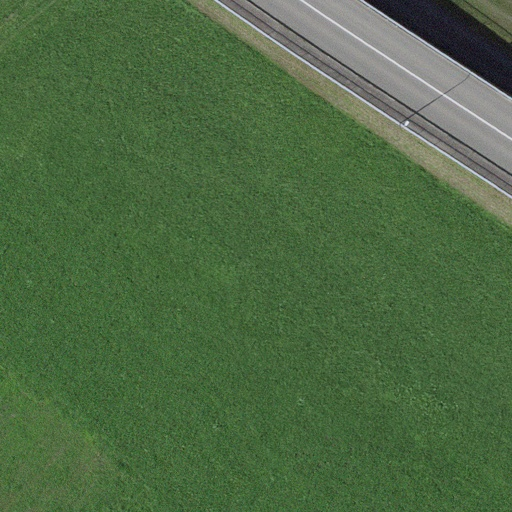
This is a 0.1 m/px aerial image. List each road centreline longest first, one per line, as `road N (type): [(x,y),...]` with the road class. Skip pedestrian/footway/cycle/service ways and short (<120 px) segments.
road 1 (tertiary): [(291,0),(511,145)]
road 2 (track): [(511,83),(392,0)]
